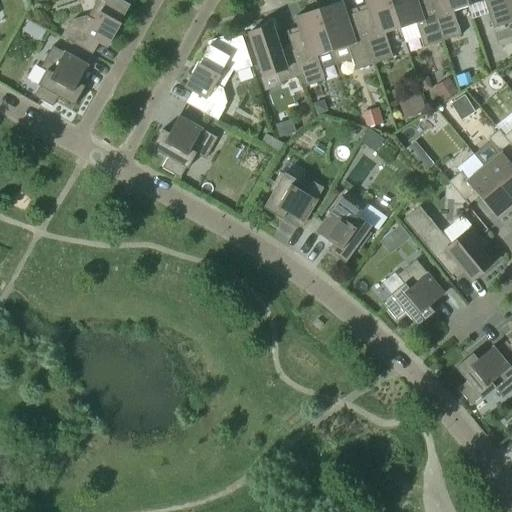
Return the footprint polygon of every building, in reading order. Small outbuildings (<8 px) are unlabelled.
[(86,17),(72,21),(70,25),(68,24),(61,38),(92,56),(99,43),(107,48),(133,1),(132,0),(101,0),(106,3),(94,22),(86,17)] [(400,30),(389,0),(364,0),(368,10),(357,14),(374,65),(393,59),(385,35),(400,30)] [(427,0),(389,0),(400,30),(415,25),(423,49),(442,43),(427,0)] [(468,7),(465,0),(427,0),(442,43),(461,37),(453,12),(468,7)] [(503,0),(465,0),(468,7),(483,2),(493,30),(511,24),(503,0)] [(511,0),(503,0),(511,24),(511,23),(511,0)] [(357,14),(345,18),(341,3),(318,10),(332,53),(347,48),(355,72),(374,65),(357,14)] [(317,58),(332,53),(318,10),(295,18),(300,33),(288,37),(293,52),(301,77),(305,88),(325,82),(317,58)] [(28,21),(22,32),(40,42),(46,31),(28,21)] [(248,34),(254,53),(263,78),(276,74),(279,85),(301,77),(293,52),(281,56),(271,26),(248,34)] [(217,122),(225,108),(224,108),(226,103),(222,90),(213,85),(224,67),(235,73),(252,68),(242,37),(226,43),(225,40),(210,44),(186,88),(193,92),(187,102),(186,104),(217,122)] [(87,67),(52,47),(33,82),(39,85),(38,87),(39,87),(34,98),(52,108),(58,98),(74,107),(85,87),(76,82),(78,78),(80,79),(87,67)] [(468,72),(455,77),(459,88),(472,84),(468,72)] [(449,78),(434,87),(443,102),(458,93),(449,78)] [(399,102),(404,118),(426,111),(420,95),(399,102)] [(470,107),(463,96),(450,105),(457,116),(470,107)] [(327,112),(324,105),(320,103),(313,105),(316,115),(327,112)] [(382,124),(379,112),(363,117),(367,128),(382,124)] [(187,170),(196,155),(205,161),(217,139),(179,117),(169,134),(162,131),(151,150),(167,159),(161,169),(180,180),(186,169),(187,170)] [(296,133),(292,120),(275,126),(279,138),(296,133)] [(368,129),(360,144),(375,153),(384,139),(368,129)] [(278,154),(283,145),(275,140),(265,135),(260,145),(278,154)] [(511,167),(510,165),(511,163),(511,148),(504,138),(493,147),(500,155),(483,169),(511,203),(511,167)] [(424,153),(416,161),(425,172),(434,165),(424,153)] [(448,184),(464,203),(475,194),(495,219),(511,205),(511,203),(483,169),(467,183),(460,174),(448,184)] [(286,214),(303,224),(324,189),(302,177),(284,174),(284,176),(280,173),(269,192),(272,194),(263,209),(282,221),(286,214)] [(263,184),(271,189),(274,183),(266,178),(263,184)] [(362,213),(342,198),(316,234),(332,245),(327,252),(345,265),(356,250),(359,252),(371,235),(368,232),(371,228),(358,218),(362,213)] [(450,246),(419,208),(403,221),(450,279),(461,270),(472,283),(492,266),(479,250),(485,245),(471,228),(450,246)] [(390,255),(403,245),(392,232),(379,243),(390,255)] [(429,308),(444,295),(416,261),(397,277),(403,285),(390,296),(392,297),(382,305),(396,321),(405,314),(417,328),(434,314),(429,308)] [(511,392),(511,372),(493,350),(492,348),(477,361),(472,355),(455,369),(466,383),(457,390),(471,407),(480,399),(481,401),(494,390),(502,400),(511,392)]
